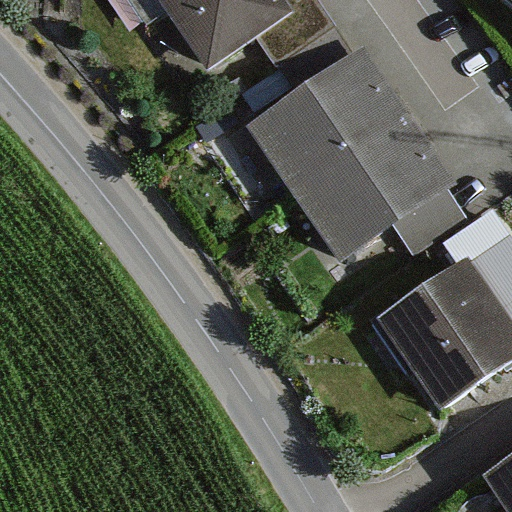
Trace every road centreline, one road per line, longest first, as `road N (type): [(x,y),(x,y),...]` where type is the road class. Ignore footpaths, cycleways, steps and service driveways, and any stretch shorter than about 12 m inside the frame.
road 1 (tertiary): [(0,71),(156,260),(318,511)]
road 2 (residential): [(511,165),(397,0)]
